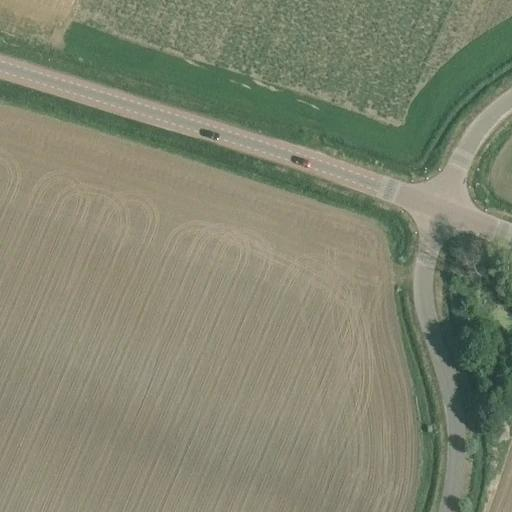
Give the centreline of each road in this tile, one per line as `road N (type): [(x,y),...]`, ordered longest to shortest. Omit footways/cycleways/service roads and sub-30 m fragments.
road 1 (tertiary): [(437,213),(0,75)]
road 2 (unclassified): [(443,511),(451,412),(420,283),(437,213)]
road 3 (unclassified): [(437,213),(480,121),(511,99)]
